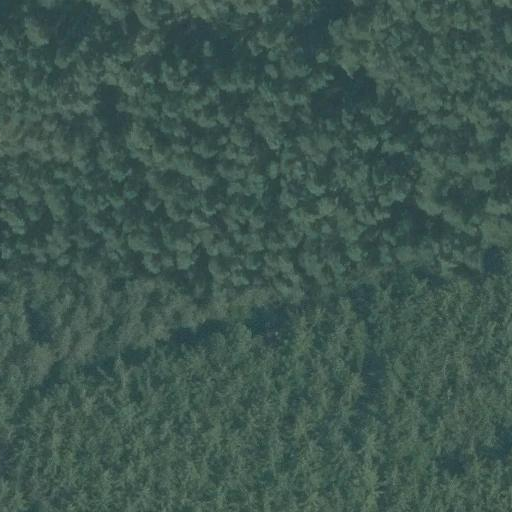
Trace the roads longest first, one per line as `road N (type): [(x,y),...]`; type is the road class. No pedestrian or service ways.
road 1 (track): [(511,263),(83,393),(0,457)]
road 2 (track): [(0,140),(140,38),(241,0)]
